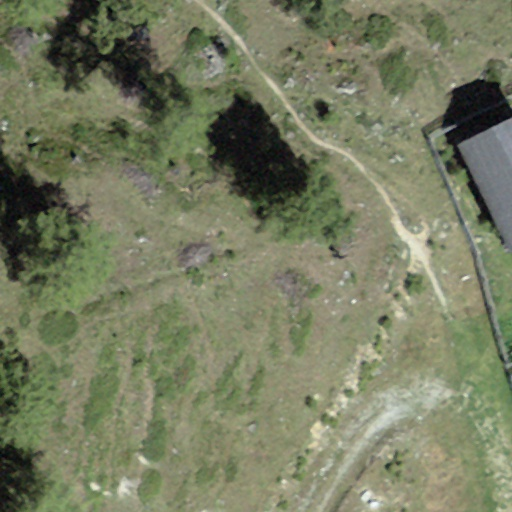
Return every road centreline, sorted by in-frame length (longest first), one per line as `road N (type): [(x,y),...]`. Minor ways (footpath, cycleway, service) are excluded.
road 1 (track): [(503,511),(463,344),(417,249)]
road 2 (track): [(463,344),(381,407),(346,446),(310,511)]
